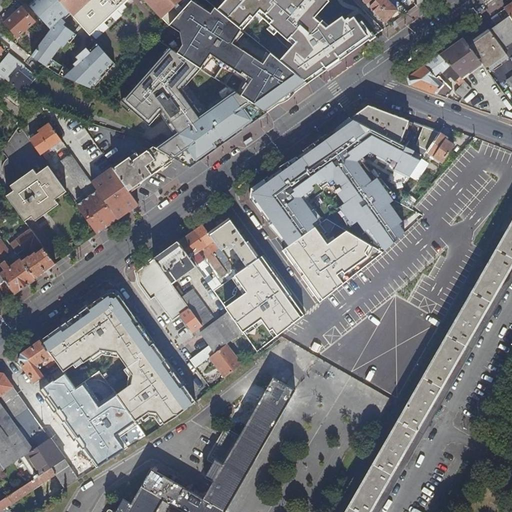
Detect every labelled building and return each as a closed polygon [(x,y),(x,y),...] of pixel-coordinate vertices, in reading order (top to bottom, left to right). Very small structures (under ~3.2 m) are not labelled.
[(92,89),(117,66),(97,43),(90,50),(92,52),(76,66),(77,68),(74,70),(73,70),(64,64),(53,56),(62,44),(64,46),(80,25),(57,0),(33,0),(29,5),(51,29),(32,56),(58,75),(92,89)] [(57,0),(80,25),(89,35),(127,0),(146,0),(170,25),(178,16),(186,7),(181,1),(181,0),(57,0)] [(178,16),(170,25),(181,31),(183,44),(178,52),(201,68),(212,52),(253,79),(242,96),(267,112),(308,83),(280,61),(271,52),(265,63),(233,42),(241,28),(218,9),(215,7),(213,12),(195,0),(191,0),(186,7),(178,16)] [(225,0),(218,9),(241,28),(243,30),(253,18),(260,23),(264,19),(293,46),(280,61),(308,83),(369,40),(370,42),(377,38),(375,36),(362,21),(359,23),(354,17),(350,20),(348,17),(345,20),(342,16),(327,28),(315,18),(330,3),(329,0),(225,0)] [(397,10),(387,0),(376,0),(370,6),(386,21),(397,10)] [(15,17),(24,9),(22,8),(13,16),(15,17)] [(15,17),(13,16),(6,23),(17,36),(34,21),(24,9),(15,17)] [(502,20),(497,13),(491,17),(496,24),(502,20)] [(511,41),(511,18),(509,15),(502,20),(496,24),(489,29),(490,31),(503,48),(511,41)] [(486,67),(506,53),(503,48),(490,31),(470,45),(483,64),(484,66),(486,67)] [(463,78),(483,64),(470,45),(464,37),(440,54),(463,78)] [(511,61),(511,41),(503,48),(506,53),(511,61)] [(174,133),(155,147),(175,158),(190,167),(267,112),(242,96),(227,85),(203,105),(198,109),(183,88),(187,83),(201,68),(178,52),(169,46),(121,99),(149,125),(160,113),(174,133)] [(0,73),(10,82),(14,76),(15,77),(19,71),(23,66),(9,54),(1,64),(0,63),(0,73)] [(455,93),(462,99),(472,88),(465,80),(463,78),(440,54),(423,66),(409,76),(411,84),(431,92),(446,97),(453,89),(439,76),(437,78),(435,76),(441,70),(443,72),(445,70),(450,76),(451,75),(462,86),(455,93)] [(465,80),(484,66),(483,64),(463,78),(465,80)] [(23,66),(19,71),(32,82),(36,76),(23,66)] [(19,71),(15,77),(10,82),(23,92),(32,82),(19,71)] [(203,105),(187,83),(183,88),(198,109),(203,105)] [(413,121),(371,101),(351,118),(424,155),(426,152),(439,133),(423,126),(416,144),(407,140),(413,121)] [(397,169),(410,176),(420,161),(413,157),(415,152),(361,124),(352,120),(336,131),(336,130),(298,157),(299,159),(292,164),(291,163),(260,185),(260,186),(254,190),(253,197),(257,203),(256,203),(272,225),(272,224),(283,240),(283,244),(321,292),(379,251),(343,226),(324,239),(314,227),(312,223),(317,220),(301,196),(313,188),(311,186),(315,182),(318,184),(325,179),(328,184),(335,179),(341,188),(337,191),(346,203),(341,207),(353,224),(358,220),(365,230),(369,227),(385,250),(405,233),(400,226),(404,223),(389,203),(393,200),(376,177),(373,179),(360,161),(373,152),(388,159),(390,157),(400,163),(397,169)] [(50,147),(52,150),(63,141),(50,122),(38,131),(40,133),(30,140),(40,154),(42,153),(50,147)] [(448,138),(440,132),(439,133),(426,152),(442,163),(454,145),(447,140),(448,138)] [(136,152),(114,169),(129,191),(175,158),(155,147),(154,146),(139,156),(136,152)] [(50,147),(42,153),(44,155),(52,150),(50,147)] [(88,198),(98,191),(92,182),(71,153),(61,160),(88,198)] [(14,190),(7,195),(25,221),(33,216),(35,219),(58,203),(55,200),(67,191),(48,165),(37,173),(36,171),(12,187),(14,190)] [(98,191),(116,216),(122,211),(125,214),(139,204),(129,191),(114,169),(113,167),(92,182),(98,191)] [(116,216),(98,191),(88,198),(77,206),(98,234),(118,219),(116,216)] [(229,217),(216,215),(203,224),(219,247),(222,250),(227,246),(230,249),(233,247),(243,259),(233,266),(238,272),(254,261),(258,258),(229,217)] [(212,252),(219,247),(203,224),(179,241),(196,265),(199,270),(208,264),(199,250),(201,249),(221,277),(227,273),(212,252)] [(511,511),(511,224),(487,268),(346,511),(370,511),(511,266),(511,511)] [(34,248),(41,243),(31,229),(18,238),(10,244),(17,254),(25,248),(29,245),(31,244),(34,248)] [(0,238),(0,257),(10,251),(0,238)] [(171,282),(196,265),(179,241),(154,259),(171,282)] [(29,255),(22,260),(35,278),(56,263),(44,247),(37,253),(36,252),(30,256),(29,255)] [(228,310),(243,330),(261,318),(274,338),(280,335),(305,317),(262,256),(258,258),(238,272),(231,278),(243,294),(225,306),(228,310)] [(5,270),(0,273),(6,280),(15,293),(35,278),(22,260),(21,259),(10,266),(5,261),(0,264),(5,270)] [(151,296),(154,294),(171,282),(154,259),(137,271),(137,276),(151,296)] [(0,287),(8,298),(15,293),(6,280),(0,273),(0,272),(0,287)] [(218,279),(210,285),(214,290),(222,284),(218,279)] [(171,282),(154,294),(173,320),(180,314),(189,307),(182,296),(171,282)] [(193,288),(182,296),(189,307),(205,328),(216,320),(193,288)] [(108,292),(41,339),(61,367),(64,371),(81,358),(84,362),(101,349),(118,352),(134,374),(132,383),(117,394),(135,421),(149,411),(157,412),(165,423),(178,415),(196,401),(181,380),(166,359),(150,337),(119,294),(118,294),(116,292),(111,291),(109,293),(108,292)] [(180,314),(196,335),(200,332),(202,330),(205,328),(189,307),(180,314)] [(200,332),(202,334),(209,345),(215,352),(226,343),(243,330),(232,316),(229,311),(228,310),(216,320),(205,328),(202,330),(200,332)] [(54,377),(64,371),(61,367),(41,339),(21,354),(20,360),(41,389),(46,387),(49,382),(44,375),(46,374),(45,371),(43,373),(38,366),(44,362),(54,377)] [(210,356),(211,357),(221,371),(225,378),(242,365),(226,343),(215,352),(210,356)] [(209,345),(190,359),(196,367),(210,356),(215,352),(209,345)] [(219,373),(221,371),(211,357),(208,359),(219,373)] [(7,404),(10,407),(14,414),(27,405),(4,372),(0,371),(0,471),(22,457),(51,437),(43,427),(26,439),(6,410),(0,401),(0,395),(6,391),(12,400),(7,404)] [(65,374),(46,387),(98,466),(111,457),(124,449),(130,445),(144,435),(135,421),(117,394),(99,406),(84,383),(75,389),(65,374)] [(155,511),(163,499),(185,511),(225,511),(296,390),(274,377),(240,436),(226,428),(219,439),(223,441),(212,460),(215,462),(205,477),(214,482),(204,498),(152,468),(141,486),(142,486),(132,503),(124,498),(115,511),(155,511)] [(0,401),(6,410),(10,407),(7,404),(12,400),(6,391),(0,395),(0,401)] [(10,407),(6,410),(26,439),(43,427),(27,405),(14,414),(10,407)] [(22,457),(36,477),(65,457),(51,437),(22,457)] [(0,511),(11,511),(7,505),(13,501),(13,502),(57,473),(66,487),(80,478),(65,457),(36,477),(14,491),(0,500),(0,511)]
